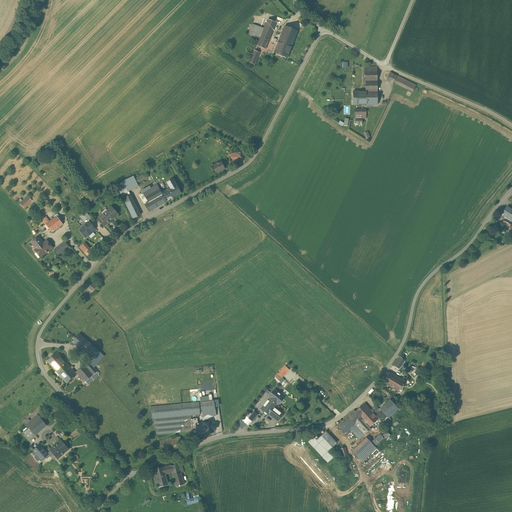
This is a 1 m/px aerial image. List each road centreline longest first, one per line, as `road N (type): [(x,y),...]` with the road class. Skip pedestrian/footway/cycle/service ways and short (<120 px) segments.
road 1 (unclassified): [(132,476),(42,372),(37,338),(49,317),(122,233),(251,163),(322,29),(385,66)]
road 2 (unclassified): [(511,188),(470,243),(428,277),(392,360),(339,416),(203,441),(132,476)]
road 3 (unclassified): [(385,66),(511,125)]
